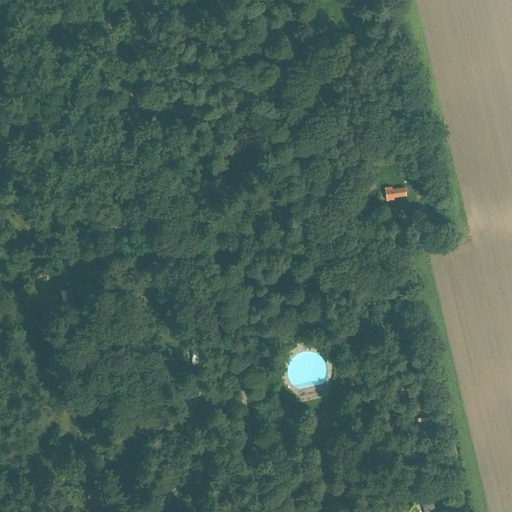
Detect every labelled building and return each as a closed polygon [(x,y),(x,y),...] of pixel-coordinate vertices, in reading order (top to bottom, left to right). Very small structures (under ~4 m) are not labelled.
[(193,34),(195,41),(201,40),(199,32),(193,34)] [(163,104),(143,106),(144,114),(163,112),(163,104)] [(16,146),(9,145),(7,163),(14,163),(16,146)] [(392,187),(385,188),(386,201),(393,200),(393,198),(406,197),(405,188),(393,190),(392,187)] [(30,210),(15,203),(12,207),(27,215),(30,210)] [(157,299),(159,304),(173,298),(171,293),(157,299)] [(407,313),(402,298),(396,300),(401,315),(407,313)] [(299,306),(291,309),(294,319),(303,316),(299,306)] [(186,394),(188,400),(205,394),(203,388),(186,394)] [(63,393),(62,399),(78,402),(79,396),(63,393)] [(418,430),(436,427),(434,420),(417,423),(418,430)] [(171,484),(167,488),(179,499),(183,495),(171,484)] [(93,488),(87,498),(106,508),(112,498),(93,488)] [(425,511),(449,511),(449,509),(438,511),(435,511),(433,501),(423,502),(425,511)]
